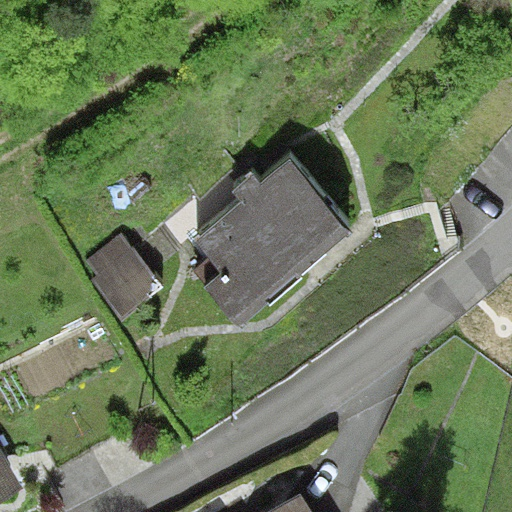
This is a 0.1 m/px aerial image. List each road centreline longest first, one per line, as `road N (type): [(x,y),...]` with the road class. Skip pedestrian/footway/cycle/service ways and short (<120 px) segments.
road 1 (residential): [(112,511),(395,340),(511,246)]
road 2 (track): [(218,0),(0,156)]
